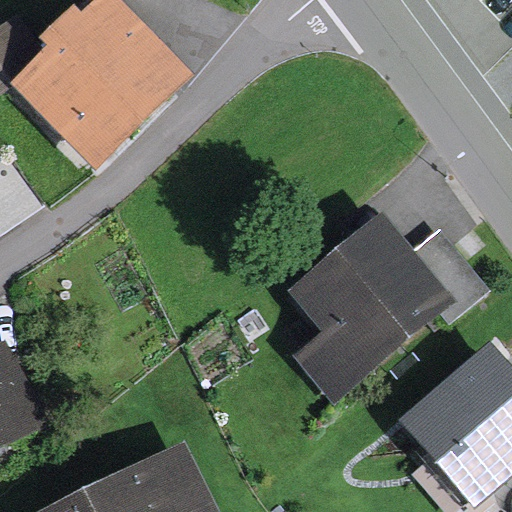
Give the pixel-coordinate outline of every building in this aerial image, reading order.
[(213,80),(139,0),(136,0),(76,55),(36,11),(0,43),(0,82),(23,107),(55,77),(128,157),(213,80)] [(311,351),(350,401),(498,287),(453,230),(429,248),(404,216),(304,294),(334,333),(311,351)] [(0,443),(38,426),(4,353),(0,354),(0,443)] [(511,392),(490,366),(415,428),(474,500),(511,468),(511,392)] [(202,511),(177,460),(72,511),(202,511)]
